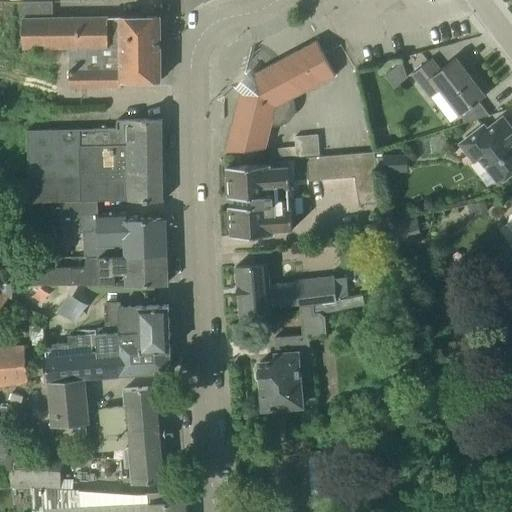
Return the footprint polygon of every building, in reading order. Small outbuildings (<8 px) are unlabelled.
[(70,87),(94,86),(121,86),(121,87),(122,87),(122,80),(161,80),(161,15),(145,15),(52,16),(52,1),(22,1),(22,48),(69,47),(70,87)] [(238,98),(224,150),(231,150),(241,150),(267,148),(274,125),(278,125),(281,124),(284,123),(287,122),(290,119),(292,116),(294,114),(295,108),(295,103),(293,98),(317,84),(335,75),(318,44),(316,40),(252,74),(248,71),(236,88),(240,90),(238,98)] [(460,114),(485,95),(456,57),(440,69),(432,58),(412,73),(425,89),(431,97),(441,89),(460,114)] [(0,108),(0,125),(18,125),(18,108),(0,108)] [(499,182),(511,172),(511,171),(511,128),(503,117),(487,129),(484,125),(460,143),(474,161),(479,157),(499,182)] [(28,202),(60,201),(97,201),(144,200),(164,200),(164,198),(163,199),(162,120),(163,120),(163,119),(131,119),(127,119),(115,120),(115,128),(27,129),(28,179),(14,179),(15,198),(28,198),(28,202)] [(318,134),(295,136),(297,155),(320,154),(318,134)] [(376,171),(375,157),(374,152),(353,153),(355,176),(376,173),(376,171)] [(355,176),(353,153),(341,154),(343,177),(355,176)] [(343,177),(341,154),(330,155),(332,178),(343,177)] [(375,157),(376,171),(383,170),(383,172),(408,172),(407,154),(383,155),(383,157),(375,157)] [(332,178),(330,155),(318,156),(320,179),(332,178)] [(318,156),(307,157),(309,180),(320,179),(318,156)] [(233,196),(234,200),(234,205),(229,205),(230,208),(228,208),(229,227),(231,227),(231,236),(251,234),(274,233),(274,230),(293,228),(292,207),(290,207),(289,188),(291,188),(289,165),(271,166),(271,164),(227,166),(227,175),(226,175),(227,194),(229,194),(229,197),(233,196)] [(356,187),(378,184),(376,173),(355,176),(356,187)] [(356,187),(358,197),(379,195),(378,184),(356,187)] [(166,254),(165,232),(165,218),(126,219),(126,212),(98,214),(97,201),(60,201),(60,232),(84,232),(84,257),(166,254)] [(397,247),(424,241),(418,215),(391,221),(392,226),(382,228),(384,237),(394,235),(397,247)] [(167,281),(166,254),(84,257),(85,266),(30,267),(30,285),(71,285),(147,283),(167,283),(167,281)] [(300,308),(347,296),(346,276),(334,278),(334,277),(319,278),(270,283),(268,263),(235,266),(236,268),(238,286),(237,286),(237,288),(238,288),(238,294),(238,296),(239,296),(240,313),(240,314),(272,311),(272,307),(300,304),(300,308)] [(502,286),(491,293),(500,306),(510,299),(502,286)] [(0,384),(28,383),(24,345),(0,346),(0,313),(8,297),(0,293),(0,384)] [(300,308),(303,334),(275,337),(277,360),(260,361),(260,366),(258,366),(255,369),(256,378),(259,381),(260,382),(262,381),(264,407),(284,406),(315,403),(310,358),(311,358),(309,335),(327,334),(325,316),(321,313),(364,304),(363,294),(348,297),(347,296),(300,308)] [(44,343),(48,380),(85,377),(171,371),(169,350),(170,350),(170,348),(170,349),(169,341),(170,340),(169,323),(170,323),(168,306),(169,306),(169,304),(121,306),(121,301),(105,301),(105,309),(105,319),(105,327),(107,327),(107,332),(68,335),(69,341),(44,343)] [(42,327),(32,328),(33,345),(44,344),(42,327)] [(511,394),(511,355),(498,357),(501,395),(511,394)] [(88,421),(85,377),(48,380),(51,423),(87,421),(88,421)] [(132,482),(149,481),(169,480),(169,478),(168,478),(165,437),(164,428),(163,428),(160,388),(161,388),(161,386),(124,389),(125,406),(103,408),(104,423),(102,423),(104,450),(124,449),(126,468),(131,467),(132,482)] [(62,478),(63,459),(14,456),(8,453),(15,427),(0,423),(0,484),(12,484),(12,487),(31,488),(61,488),(62,478)] [(309,455),(312,507),(349,504),(346,453),(309,455)] [(62,478),(61,488),(73,489),(73,478),(62,478)] [(73,489),(61,488),(31,488),(32,511),(184,511),(185,503),(185,501),(183,501),(150,503),(147,493),(136,493),(102,491),(73,489)]
